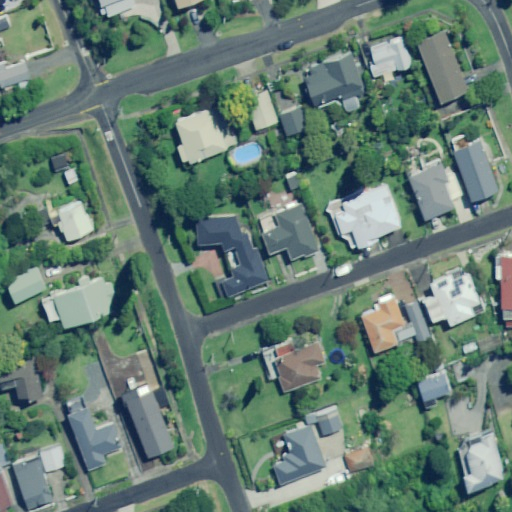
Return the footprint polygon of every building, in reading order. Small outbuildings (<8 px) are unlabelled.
[(100,0),(102,4),(99,5),(102,13),(105,12),(106,15),(136,4),(134,0),(100,0)] [(468,88),(445,32),(420,42),(443,99),(468,88)] [(412,62),(403,36),(371,47),(375,59),(369,60),(374,74),(412,62)] [(353,51),(309,66),(312,74),(307,76),(317,106),(327,102),(326,98),(342,92),(343,97),(366,90),(353,51)] [(32,77),(27,60),(7,66),(6,63),(0,64),(0,83),(1,86),(32,77)] [(278,120),(270,101),(250,108),(258,128),(278,120)] [(191,156),(192,159),(228,146),(228,145),(236,142),(223,103),(178,119),(185,140),(178,142),(184,159),(191,156)] [(305,127),(298,108),(282,114),(289,133),(305,127)] [(501,187),(482,136),(452,147),(471,198),(501,187)] [(450,178),(443,161),(410,174),(427,216),(455,205),(444,180),(450,178)] [(364,188),(328,201),(328,208),(331,209),(338,230),(349,237),(352,245),(360,242),(361,243),(380,237),(378,231),(401,223),(388,182),(364,190),(364,188)] [(94,228),(83,199),(56,209),(67,238),(94,228)] [(321,250),(303,202),(277,212),(281,223),(264,230),(272,250),(288,244),(293,256),(303,253),(304,256),(321,250)] [(52,220),(46,206),(36,211),(42,225),(52,220)] [(248,231),(243,233),(236,213),(197,215),(199,241),(223,239),(225,246),(233,267),(235,274),(224,278),(229,294),(270,279),(256,246),(253,247),(248,231)] [(496,275),(504,275),(504,314),(506,314),(506,325),(511,324),(511,254),(502,254),(502,255),(496,255),(496,275)] [(47,287),(38,264),(7,277),(16,299),(47,287)] [(419,299),(425,315),(430,314),(431,317),(446,312),(449,321),(483,309),(468,267),(431,280),(436,293),(419,299)] [(65,324),(115,307),(112,300),(117,298),(112,282),(107,284),(104,276),(53,294),(54,297),(42,301),(48,319),(61,314),(65,324)] [(406,324),(396,296),(380,302),(381,306),(363,313),(376,348),(398,340),(393,328),(406,324)] [(418,340),(431,335),(418,300),(405,304),(412,325),(398,331),(400,338),(415,332),(418,340)] [(37,328),(41,343),(52,340),(48,325),(37,328)] [(500,333),(478,341),(482,353),(504,344),(500,333)] [(295,348),(292,338),(275,343),(278,354),(276,355),(286,389),(322,377),(318,364),(327,361),(321,340),(295,348)] [(44,393),(36,353),(23,355),(0,360),(0,380),(1,385),(17,382),(21,398),(44,393)] [(418,379),(427,404),(438,400),(436,394),(451,388),(445,369),(418,379)] [(511,406),(511,391),(511,386),(492,392),(497,411),(511,406)] [(154,387),(128,396),(149,454),(175,445),(154,387)] [(475,400),(448,405),(454,436),(494,429),(490,405),(476,407),(475,400)] [(98,427),(90,404),(69,411),(89,469),(107,462),(104,453),(124,446),(115,421),(98,427)] [(344,427),(338,407),(317,413),(323,433),(344,427)] [(329,464),(314,422),(286,432),(294,454),(276,460),(283,481),(329,464)] [(464,472),(467,486),(492,480),(492,479),(504,476),(502,468),(504,467),(496,432),(482,436),(483,438),(466,442),(473,470),(464,472)] [(3,465),(10,463),(3,441),(0,442),(0,511),(8,511),(9,511),(7,505),(14,502),(3,465)] [(66,465),(60,444),(41,449),(47,470),(66,465)] [(375,462),(368,445),(346,454),(353,471),(375,462)] [(54,498),(39,458),(16,466),(31,507),(54,498)]
